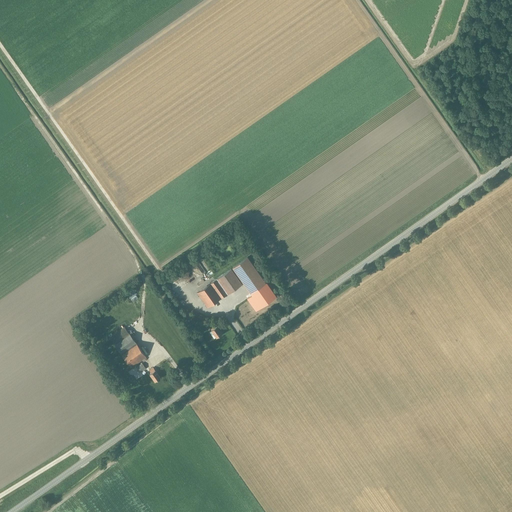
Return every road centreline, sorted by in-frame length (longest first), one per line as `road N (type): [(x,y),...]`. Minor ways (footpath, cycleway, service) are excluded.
road 1 (unclassified): [(11,511),(511,158)]
road 2 (track): [(492,173),(415,69)]
